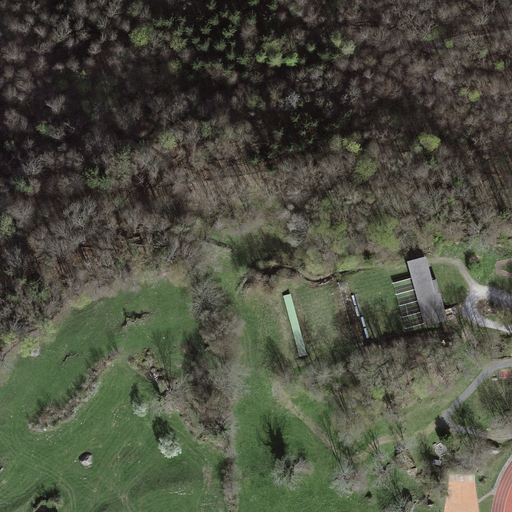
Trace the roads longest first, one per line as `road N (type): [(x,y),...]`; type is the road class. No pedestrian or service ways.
road 1 (motorway): [(59,0),(511,164)]
road 2 (track): [(17,511),(70,473),(106,479),(138,511)]
